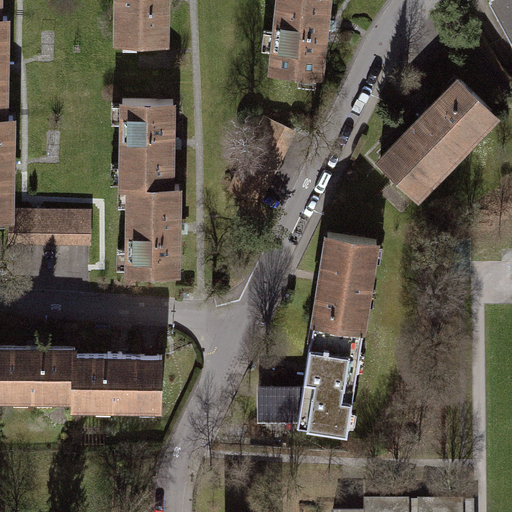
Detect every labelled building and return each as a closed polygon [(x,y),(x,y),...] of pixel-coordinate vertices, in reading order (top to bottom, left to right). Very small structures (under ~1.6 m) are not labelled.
[(111,0),(112,40),(164,40),(163,0),(111,0)] [(273,0),(264,70),(319,73),(324,0),(273,0)] [(511,0),(496,0),(511,28),(511,0)] [(439,94),(455,77),(463,69),(441,47),(416,72),(439,94)] [(455,77),(439,94),(376,157),(411,191),(490,111),(455,77)] [(126,183),(167,184),(169,96),(119,95),(117,183),(126,183)] [(1,114),(0,114),(0,215),(8,215),(8,207),(10,115),(1,114)] [(289,130),(261,117),(227,187),(255,201),(289,130)] [(167,184),(126,183),(124,268),(172,269),(174,184),(167,184)] [(8,215),(7,240),(86,242),(86,208),(8,207),(8,215)] [(310,318),(357,325),(372,238),(324,233),(310,318)] [(357,325),(310,318),(299,386),(295,418),(295,422),(340,430),(357,325)] [(0,344),(0,391),(68,393),(69,351),(69,346),(0,344)] [(69,351),(68,393),(68,402),(158,404),(159,354),(69,351)] [(295,418),(299,386),(255,384),(255,415),(295,418)] [(473,511),(474,501),(363,503),(363,511),(473,511)]
